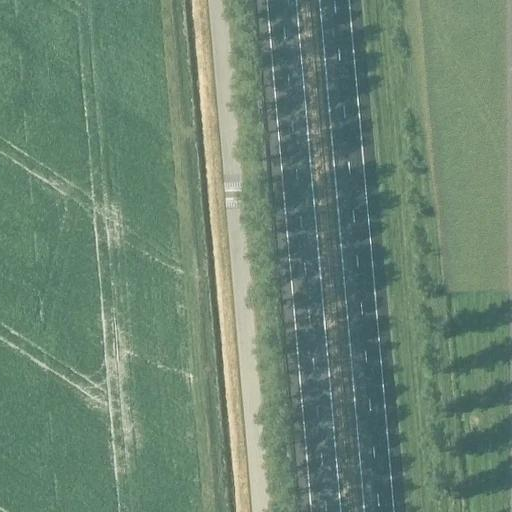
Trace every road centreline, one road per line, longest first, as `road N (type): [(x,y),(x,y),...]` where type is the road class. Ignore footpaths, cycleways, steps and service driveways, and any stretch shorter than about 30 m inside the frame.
road 1 (motorway): [(279,0),(322,511)]
road 2 (unclassified): [(259,511),(216,0)]
road 3 (motorway): [(376,511),(333,0)]
